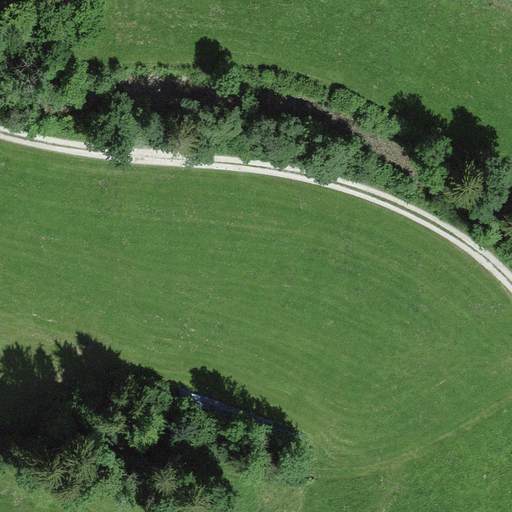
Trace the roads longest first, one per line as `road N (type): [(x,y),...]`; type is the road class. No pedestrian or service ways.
road 1 (track): [(0,130),(37,143),(157,150),(291,173),(420,217),(511,284)]
road 2 (track): [(511,398),(366,471),(235,469),(69,435),(0,439)]
